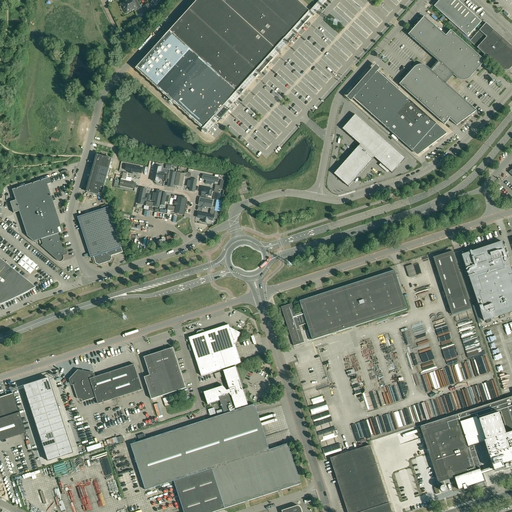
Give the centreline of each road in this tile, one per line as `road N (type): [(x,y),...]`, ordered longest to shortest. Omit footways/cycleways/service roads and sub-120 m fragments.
road 1 (unclassified): [(184,0),(101,96),(68,215),(90,275)]
road 2 (tertiary): [(511,115),(469,166),(433,191),(299,236)]
road 3 (unclassified): [(258,294),(494,217)]
road 4 (unclassified): [(317,197),(339,91),(423,0)]
road 5 (unclassified): [(511,89),(436,164),(342,200),(317,197)]
road 6 (unclassified): [(321,485),(258,294)]
road 7 (unclassified): [(0,377),(175,321)]
road 8 (unknown): [(10,374),(35,437),(66,426),(55,377),(36,386)]
road 9 (unclassified): [(90,275),(172,253),(233,222)]
road 10 (residential): [(160,399),(166,417),(200,402),(175,321)]
road 11 (tertiary): [(406,214),(451,193),(511,131)]
